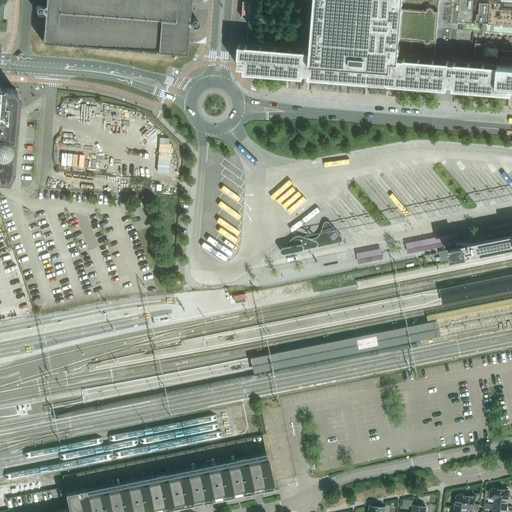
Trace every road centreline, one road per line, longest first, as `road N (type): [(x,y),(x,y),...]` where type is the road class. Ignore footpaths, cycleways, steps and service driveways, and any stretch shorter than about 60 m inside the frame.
road 1 (secondary): [(199,86),(112,65),(0,56)]
road 2 (secondary): [(511,130),(310,113)]
road 3 (secondary): [(0,67),(128,81),(191,113)]
road 4 (unclassified): [(307,498),(334,481),(432,459)]
